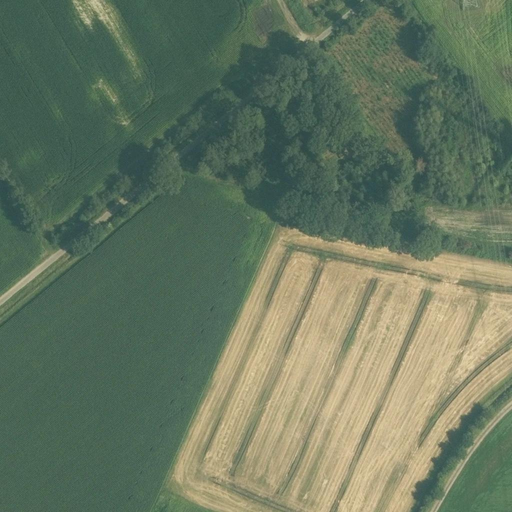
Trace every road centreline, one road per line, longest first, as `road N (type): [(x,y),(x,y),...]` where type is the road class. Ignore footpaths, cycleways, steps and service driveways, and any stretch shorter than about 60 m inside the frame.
road 1 (unclassified): [(0,305),(376,0)]
road 2 (track): [(511,397),(458,460),(429,511)]
